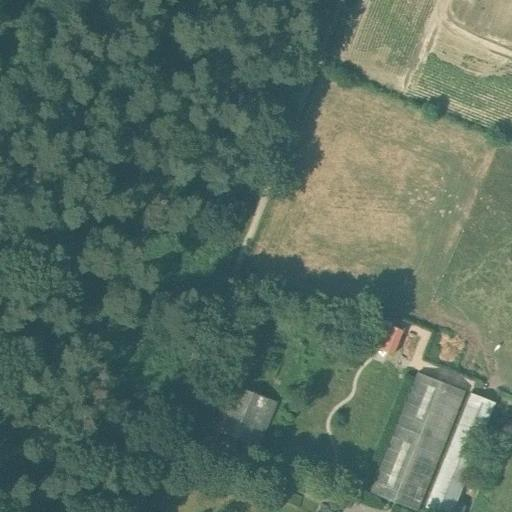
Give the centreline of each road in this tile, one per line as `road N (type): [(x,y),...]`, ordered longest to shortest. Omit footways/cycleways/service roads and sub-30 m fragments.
road 1 (track): [(342,0),(188,394)]
road 2 (unclassified): [(188,394),(141,511)]
